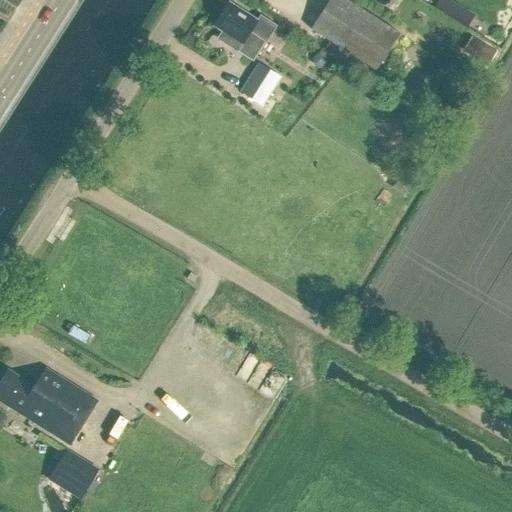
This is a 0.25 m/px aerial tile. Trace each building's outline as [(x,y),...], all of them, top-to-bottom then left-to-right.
[(0,0),(0,18),(8,23),(22,0),(0,0)] [(377,72),(400,35),(345,0),(330,0),(311,30),(377,72)] [(253,60),(266,40),(251,30),(257,21),(229,3),(214,27),(223,33),(219,39),(253,60)] [(267,116),(274,104),(267,100),(280,80),(256,64),(236,95),(267,116)] [(438,108),(430,120),(443,128),(451,116),(438,108)] [(249,354),(234,378),(247,386),(262,361),(249,354)] [(98,402),(46,369),(35,387),(8,371),(0,383),(0,402),(70,446),(98,402)] [(208,431),(226,434),(228,423),(211,420),(208,431)] [(14,487),(45,511),(48,511),(62,495),(28,469),(14,487)]
